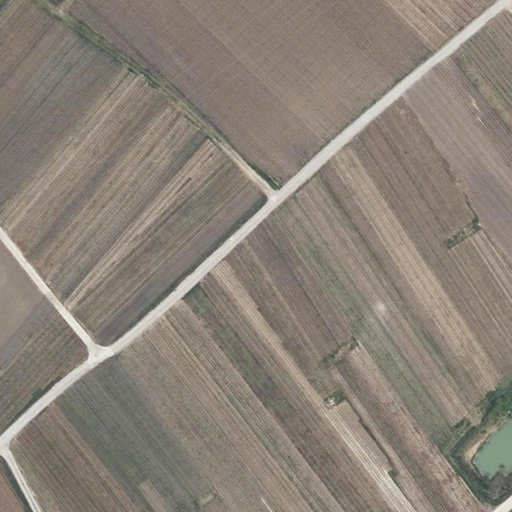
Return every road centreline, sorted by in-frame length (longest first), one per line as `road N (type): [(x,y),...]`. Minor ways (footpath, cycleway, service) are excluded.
road 1 (track): [(0,445),(502,0)]
road 2 (track): [(0,447),(41,511),(511,506)]
road 3 (track): [(0,232),(104,357)]
